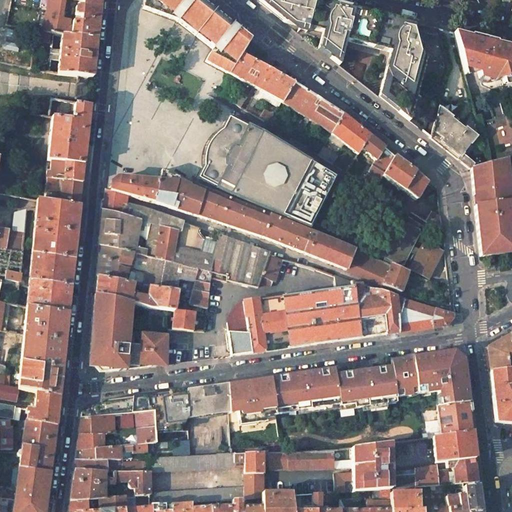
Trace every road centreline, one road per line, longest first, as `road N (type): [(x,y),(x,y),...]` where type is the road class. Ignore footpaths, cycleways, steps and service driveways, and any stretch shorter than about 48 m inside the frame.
road 1 (residential): [(468,333),(72,389)]
road 2 (tertiary): [(112,0),(72,389)]
road 3 (tertiary): [(466,280),(453,185),(438,162),(230,0)]
road 4 (tertiary): [(485,463),(468,333)]
road 5 (tertiary): [(72,389),(58,511)]
